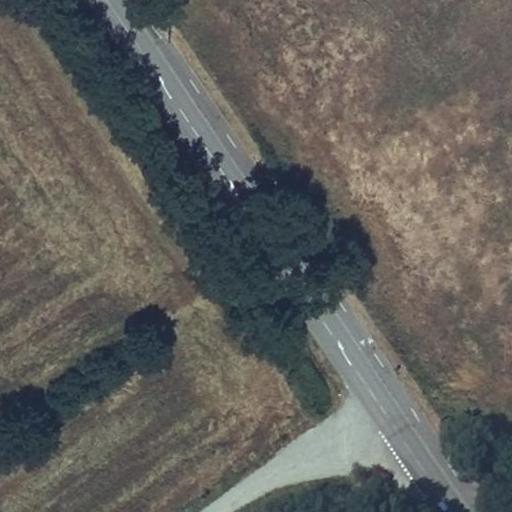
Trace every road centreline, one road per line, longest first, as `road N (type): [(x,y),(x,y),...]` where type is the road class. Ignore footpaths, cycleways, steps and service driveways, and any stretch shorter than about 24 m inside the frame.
road 1 (primary): [(109,0),(377,394)]
road 2 (unclassified): [(221,511),(377,394)]
road 3 (primary): [(377,394),(459,511)]
